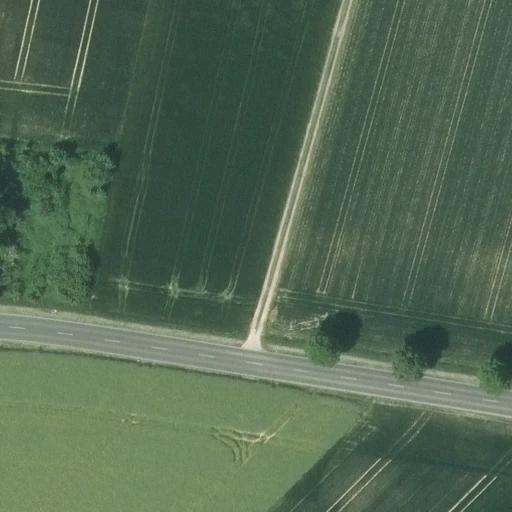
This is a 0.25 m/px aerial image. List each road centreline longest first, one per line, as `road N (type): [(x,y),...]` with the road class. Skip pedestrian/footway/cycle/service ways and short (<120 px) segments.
road 1 (tertiary): [(511,405),(0,326)]
road 2 (track): [(245,363),(362,0)]
